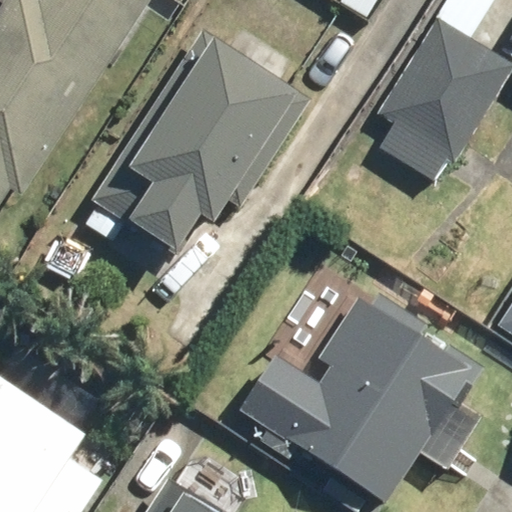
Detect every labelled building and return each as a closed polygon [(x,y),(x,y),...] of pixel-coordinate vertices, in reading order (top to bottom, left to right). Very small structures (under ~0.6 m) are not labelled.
[(15,0),(0,24),(0,210),(12,192),(26,200),(152,0),(15,0)] [(511,74),(511,59),(440,18),(380,119),(393,126),(377,154),(434,187),(450,160),(459,165),(511,74)] [(174,252),(198,216),(218,229),(306,95),(284,81),(204,29),(92,199),(174,252)] [(246,412),(278,432),(394,508),(487,365),(371,289),(311,380),(280,360),(246,412)] [(33,511),(85,429),(0,375),(0,511),(33,511)] [(148,511),(226,511),(171,477),(148,511)]
